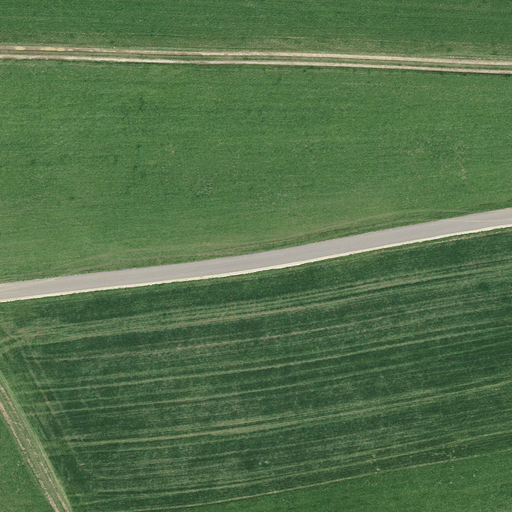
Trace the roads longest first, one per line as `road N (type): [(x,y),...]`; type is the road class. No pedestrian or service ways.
road 1 (unclassified): [(511,211),(233,259),(0,287)]
road 2 (track): [(0,51),(511,65)]
